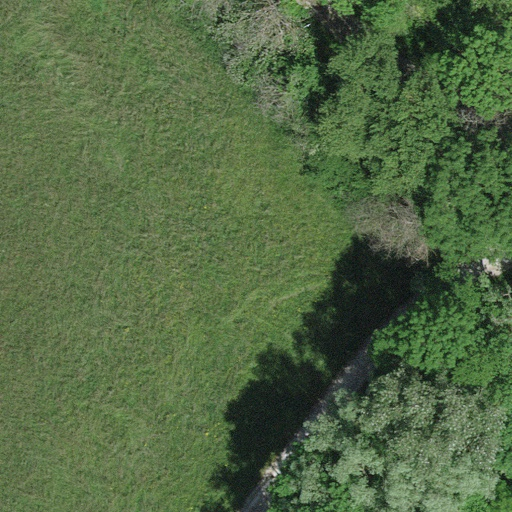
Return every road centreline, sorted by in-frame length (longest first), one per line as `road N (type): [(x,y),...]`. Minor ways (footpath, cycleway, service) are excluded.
road 1 (track): [(511,258),(448,274),(409,305),(253,511)]
road 2 (track): [(333,0),(395,62),(511,146)]
